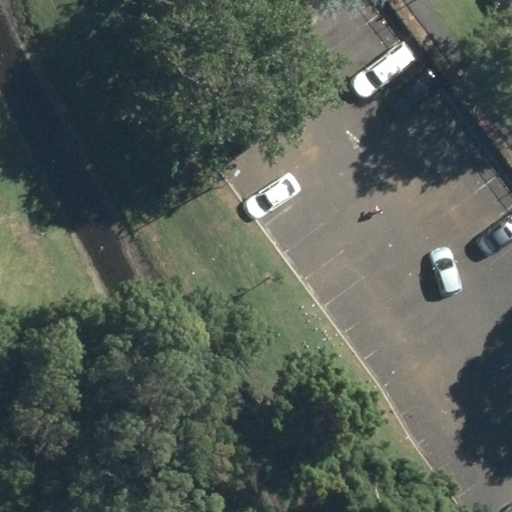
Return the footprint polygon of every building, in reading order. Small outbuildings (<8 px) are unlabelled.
[(350,0),(304,0),(275,21),(345,119),(405,76),(350,0)] [(431,76),(402,97),(449,161),(478,140),(431,76)] [(180,156),(208,193),(295,129),(268,92),(180,156)] [(392,97),(346,133),(394,196),(441,160),(392,97)] [(287,147),(220,196),(244,230),(312,181),(287,147)] [(511,187),(494,164),(459,191),(506,252),(511,247),(511,187)] [(337,215),(287,257),(322,298),(372,257),(337,215)] [(380,277),(320,320),(362,378),(400,351),(408,362),(445,336),(421,302),(405,313),(380,277)] [(511,285),(492,300),(511,326),(511,285)]
